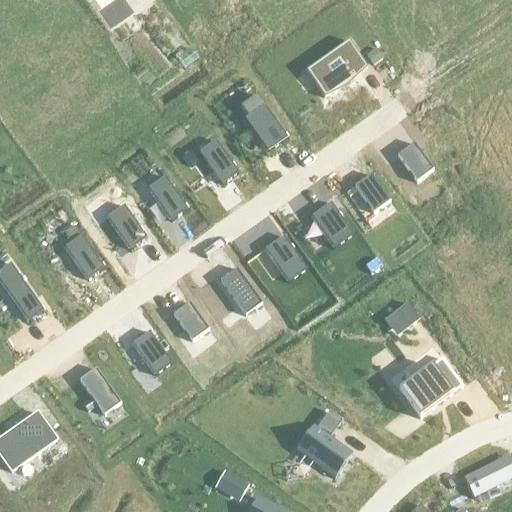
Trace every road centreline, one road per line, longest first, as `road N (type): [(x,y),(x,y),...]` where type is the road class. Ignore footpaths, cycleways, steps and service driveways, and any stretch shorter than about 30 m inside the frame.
road 1 (residential): [(510,0),(407,101),(0,389)]
road 2 (residential): [(511,429),(399,485),(373,511)]
